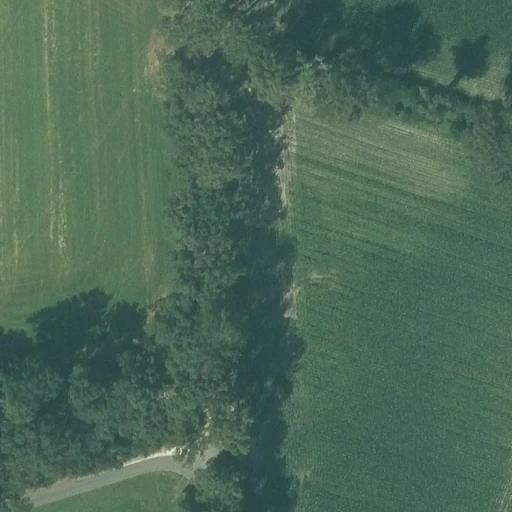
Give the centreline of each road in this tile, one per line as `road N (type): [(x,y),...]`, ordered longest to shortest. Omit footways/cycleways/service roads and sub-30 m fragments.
road 1 (track): [(190,0),(199,465)]
road 2 (track): [(199,465),(161,464),(6,511)]
